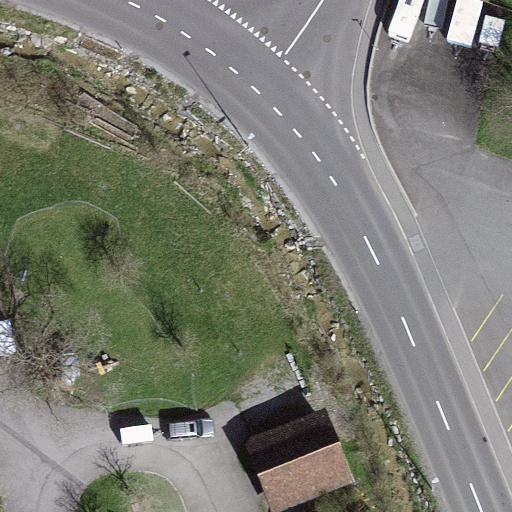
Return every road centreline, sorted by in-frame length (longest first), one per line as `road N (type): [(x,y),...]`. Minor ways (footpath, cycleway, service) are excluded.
road 1 (tertiary): [(503,511),(338,168),(253,66)]
road 2 (tertiary): [(99,0),(253,66)]
